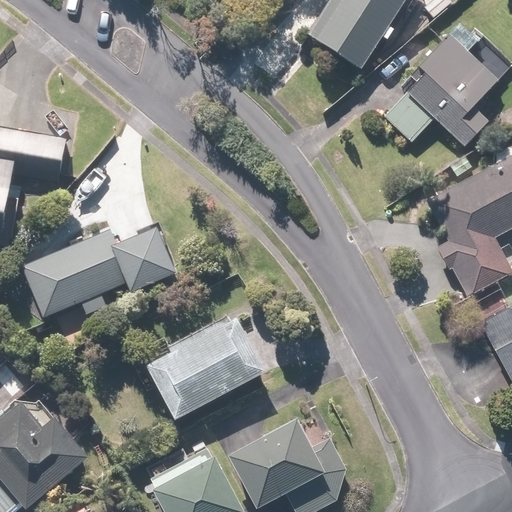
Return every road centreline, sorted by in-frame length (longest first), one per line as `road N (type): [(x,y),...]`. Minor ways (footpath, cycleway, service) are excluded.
road 1 (residential): [(341,272),(318,201),(278,136),(117,0)]
road 2 (residential): [(29,0),(276,212)]
road 3 (residential): [(341,272),(463,511)]
